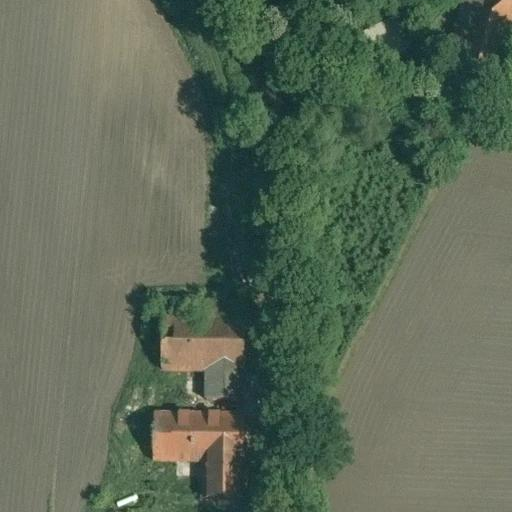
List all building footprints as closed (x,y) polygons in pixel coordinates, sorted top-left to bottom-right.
[(464,0),(445,69),(489,81),(511,0),(464,0)] [(390,17),(351,37),(368,69),(407,50),(390,17)] [(245,305),(163,304),(163,372),(207,372),(207,402),(244,402),(244,373),(245,373),(245,305)] [(245,417),(155,416),(155,463),(205,463),(244,464),(245,417)] [(244,464),(205,463),(205,499),(244,500),(244,464)]
